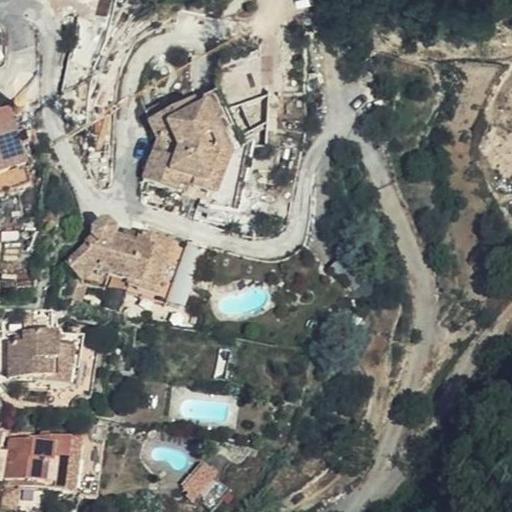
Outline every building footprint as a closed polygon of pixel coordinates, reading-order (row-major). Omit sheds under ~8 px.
[(229,155),(241,150),(241,149),(214,91),(203,95),(229,155)] [(159,103),(162,113),(189,101),(185,92),(159,103)] [(223,210),(229,210),(241,150),(229,155),(203,95),(189,101),(162,113),(151,118),(146,120),(155,138),(141,179),(175,193),(181,179),(193,184),(188,197),(223,210)] [(146,107),(151,118),(162,113),(159,103),(158,102),(146,107)] [(0,113),(0,196),(30,187),(26,172),(19,151),(13,132),(7,112),(0,113)] [(20,130),(13,132),(19,151),(27,149),(20,130)] [(27,149),(19,151),(26,172),(33,170),(27,149)] [(102,246),(106,221),(99,220),(92,225),(90,229),(89,237),(83,244),(84,245),(65,262),(79,281),(80,282),(88,285),(102,246)] [(113,230),(111,227),(106,221),(102,246),(88,285),(104,290),(109,277),(125,282),(125,284),(167,300),(186,249),(138,232),(135,244),(113,236),(114,230),(113,230)] [(122,233),(114,230),(113,236),(135,244),(138,232),(124,227),(122,233)] [(81,304),(88,285),(80,282),(79,281),(72,301),(81,304)] [(167,300),(125,284),(123,290),(165,307),(167,300)] [(72,362),(75,335),(53,332),(21,333),(20,343),(7,342),(7,378),(31,378),(31,381),(40,383),(75,389),(78,363),(72,362)] [(81,336),(75,335),(72,362),(78,363),(82,337),(81,336)] [(28,440),(17,439),(16,449),(7,448),(2,485),(72,494),(79,436),(29,435),(28,440)] [(16,449),(17,439),(8,437),(7,448),(16,449)] [(227,488),(203,466),(184,486),(207,508),(227,488)]
